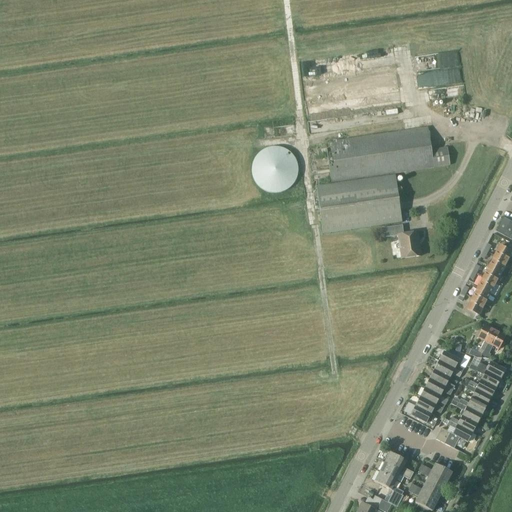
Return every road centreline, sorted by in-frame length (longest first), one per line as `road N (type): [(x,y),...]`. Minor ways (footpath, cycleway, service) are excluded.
road 1 (track): [(336,372),(287,0)]
road 2 (residential): [(335,511),(497,202)]
